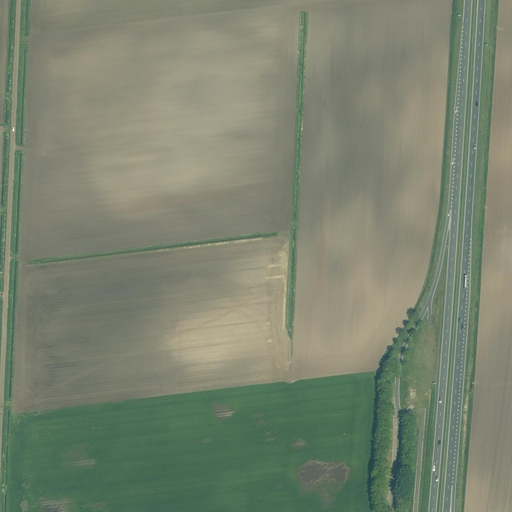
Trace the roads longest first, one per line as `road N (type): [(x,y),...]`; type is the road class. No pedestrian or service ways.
road 1 (trunk): [(449,472),(481,0)]
road 2 (unclassified): [(0,426),(18,0)]
road 3 (trunk): [(455,199),(432,511)]
road 4 (trunk): [(467,0),(455,199)]
